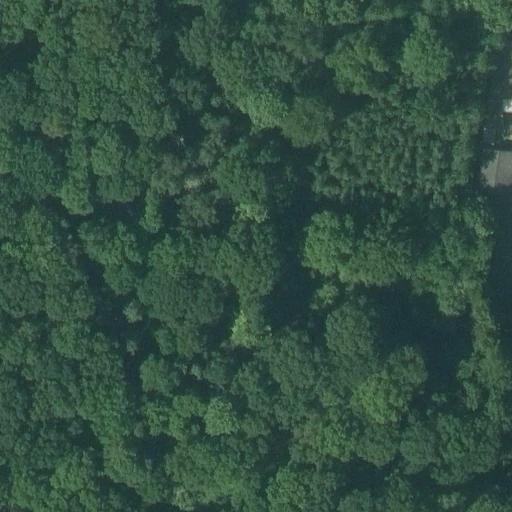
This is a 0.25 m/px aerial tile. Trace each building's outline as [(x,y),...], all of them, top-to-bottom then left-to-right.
[(511,45),(496,45),(489,98),(498,98),(511,97),(511,45)] [(511,97),(498,98),(498,111),(511,111),(511,97)] [(498,98),(489,98),(486,122),(499,122),(498,111),(498,98)] [(504,152),(484,149),(478,189),(498,192),(504,152)] [(511,169),(511,153),(504,152),(498,192),(508,193),(511,169)]
